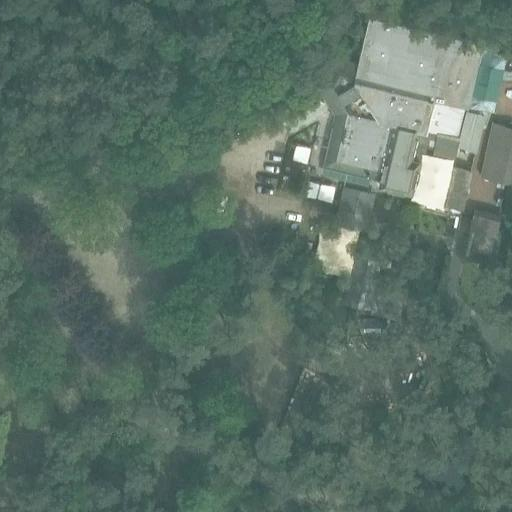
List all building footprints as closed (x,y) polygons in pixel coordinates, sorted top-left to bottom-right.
[(345,109),(340,133),(334,132),(326,165),(374,176),(376,168),(383,169),(379,185),(412,193),(420,159),(412,158),(419,128),(426,130),(427,127),(457,134),(462,111),(445,107),(446,101),(466,105),(466,106),(468,106),(494,110),(508,52),(489,44),(368,17),(357,64),(334,59),(317,86),(334,113),(344,107),(345,109)] [(480,176),(511,184),(511,182),(511,125),(493,121),(480,176)] [(311,152),(303,138),(289,146),(297,160),(311,152)] [(451,151),(442,196),(459,199),(468,155),(451,151)] [(317,156),(303,160),(307,173),(321,169),(317,156)] [(474,207),(469,230),(496,236),(501,213),(474,207)] [(265,233),(258,239),(264,247),(272,240),(265,233)]
